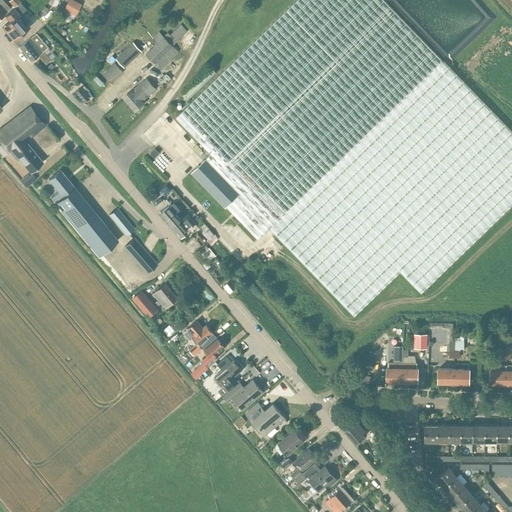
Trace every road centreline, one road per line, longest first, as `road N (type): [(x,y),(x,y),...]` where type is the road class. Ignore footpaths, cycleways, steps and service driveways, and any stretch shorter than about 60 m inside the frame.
road 1 (tertiary): [(316,407),(87,132),(0,41)]
road 2 (tertiary): [(406,511),(316,407)]
road 3 (residential): [(398,400),(409,470),(446,511)]
